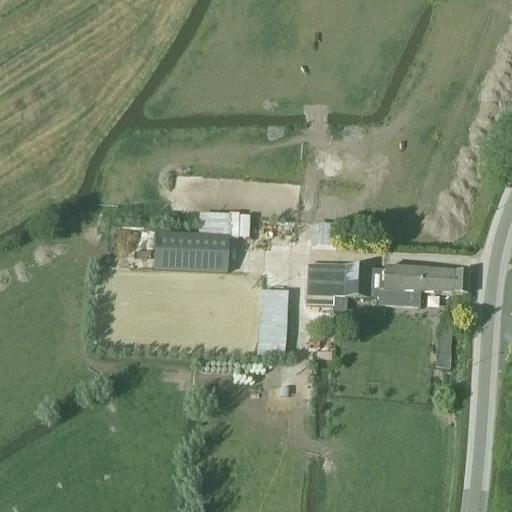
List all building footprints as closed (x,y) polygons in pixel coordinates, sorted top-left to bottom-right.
[(228,218),(227,240),(237,241),(238,217),(228,216),(228,218)] [(314,250),(337,251),(338,229),(315,228),(314,250)] [(154,237),(153,274),(225,277),(227,240),(154,237)] [(368,271),(313,268),(307,268),(306,309),(331,310),(332,298),(367,300),(368,271)] [(368,273),(367,300),(378,301),(378,309),(418,311),(419,295),(453,296),(466,297),(467,276),(384,271),(384,274),(368,273)] [(287,357),(289,294),(262,293),(260,357),(287,357)] [(435,357),(434,371),(448,372),(449,358),(435,357)]
